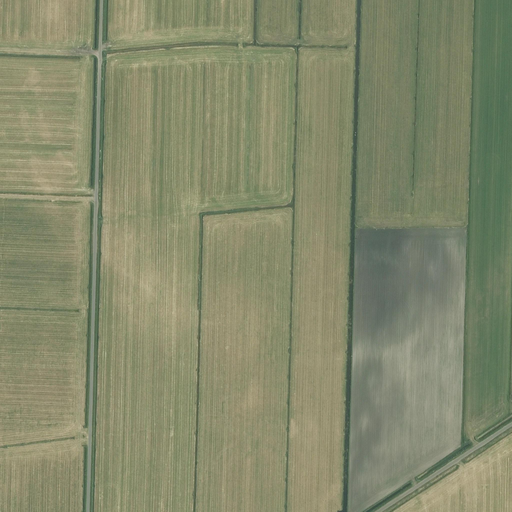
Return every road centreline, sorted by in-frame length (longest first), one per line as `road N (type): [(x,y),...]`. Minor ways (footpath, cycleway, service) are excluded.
road 1 (unclassified): [(88,511),(101,0)]
road 2 (unclassified): [(378,511),(511,423)]
